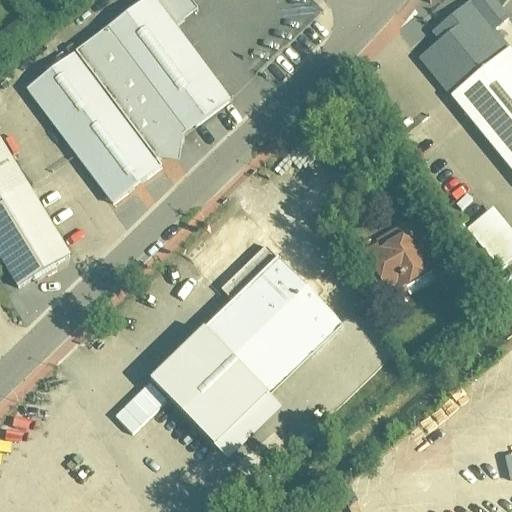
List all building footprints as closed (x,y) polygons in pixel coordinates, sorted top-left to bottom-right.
[(187,0),(146,0),(25,93),(113,207),(137,189),(160,171),(153,162),(229,104),(173,31),(197,13),(187,0)] [(510,21),(492,0),(475,0),(470,5),(467,1),(428,33),(438,45),(419,61),(451,100),(511,173),(511,56),(494,35),(510,21)] [(0,147),(0,281),(11,300),(70,260),(0,147)] [(497,268),(511,255),(511,233),(490,207),(464,228),(497,268)] [(398,300),(433,281),(405,229),(358,254),(381,296),(392,289),(398,300)] [(336,327),(275,265),(199,330),(266,397),(336,327)] [(277,408),(266,397),(199,330),(143,382),(221,463),(277,408)]
